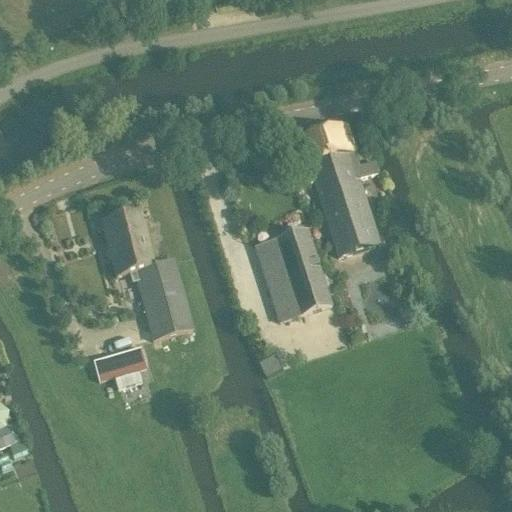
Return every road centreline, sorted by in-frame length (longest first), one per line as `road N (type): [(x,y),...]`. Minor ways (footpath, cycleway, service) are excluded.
road 1 (tertiary): [(0,213),(153,151),(511,72)]
road 2 (unclassified): [(0,105),(69,70),(405,0)]
